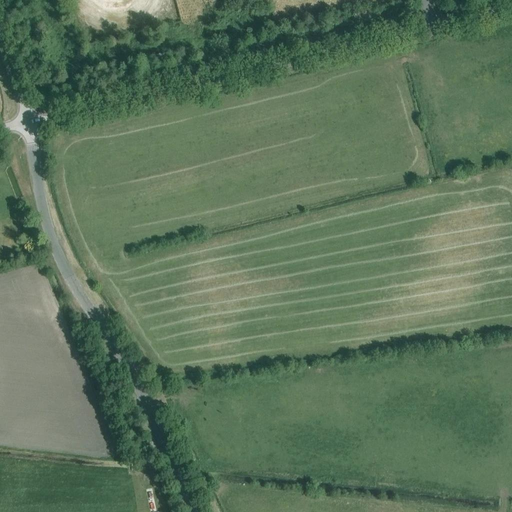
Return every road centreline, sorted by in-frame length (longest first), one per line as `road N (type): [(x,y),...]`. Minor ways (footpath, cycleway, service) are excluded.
road 1 (tertiary): [(190,511),(135,383),(50,237),(26,122)]
road 2 (tertiary): [(26,122),(431,23)]
